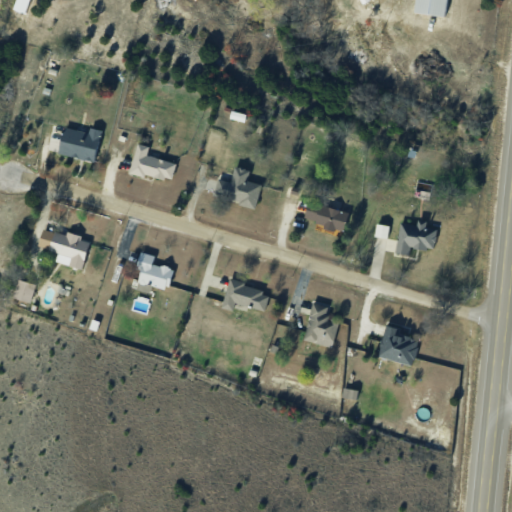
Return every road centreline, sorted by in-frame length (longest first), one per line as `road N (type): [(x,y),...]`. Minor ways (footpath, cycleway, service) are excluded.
road 1 (residential): [(498,312),(34,176)]
road 2 (secondary): [(480,511),(511,173)]
